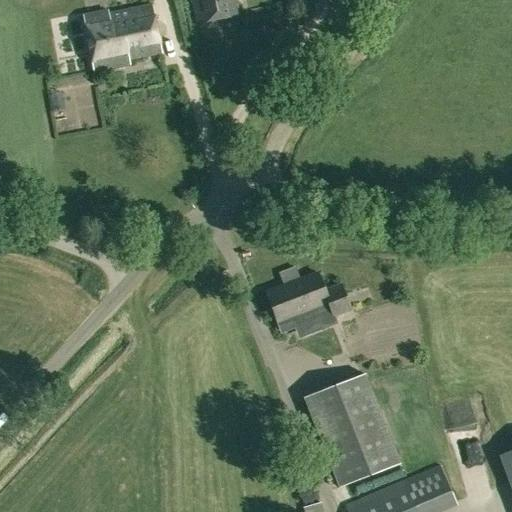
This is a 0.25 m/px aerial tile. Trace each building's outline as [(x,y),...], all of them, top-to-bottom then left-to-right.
[(191,0),(197,24),(238,15),(235,0),(191,0)] [(107,11),(83,16),(93,72),(129,65),(128,59),(161,53),(152,5),(127,10),(107,14),(107,11)] [(52,53),(54,69),(67,68),(65,52),(52,53)] [(73,117),(62,119),(65,137),(88,134),(84,102),(71,104),(73,117)] [(331,325),(329,318),(350,310),(341,285),(324,291),(317,273),(266,293),(277,323),(296,316),(303,336),(331,325)] [(303,398),(339,488),(399,464),(364,374),(303,398)] [(466,474),(487,472),(484,447),(463,450),(466,474)] [(511,451),(498,457),(511,494),(511,451)] [(346,506),(348,511),(431,511),(455,502),(440,466),(346,506)] [(323,511),(321,502),(303,507),(304,511),(323,511)]
